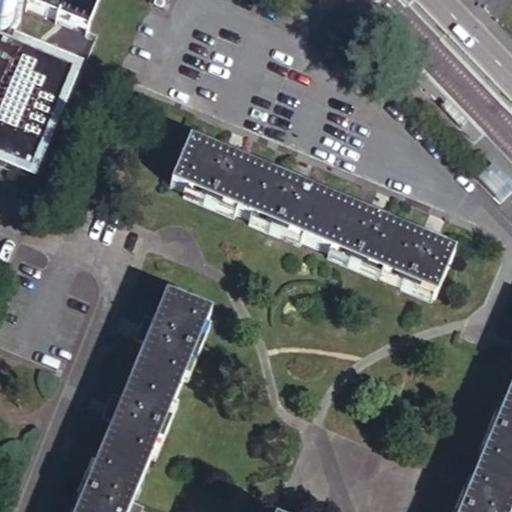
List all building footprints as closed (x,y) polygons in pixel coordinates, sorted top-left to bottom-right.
[(16,0),(91,31),(104,0),(16,0)] [(0,27),(2,29),(6,29),(9,29),(12,27),(15,24),(16,21),(16,17),(14,14),(11,11),(8,10),(5,10),(1,11),(0,11),(0,27)] [(76,68),(0,36),(0,156),(33,170),(76,68)] [(172,191),(439,301),(457,256),(445,251),(449,240),(427,231),(422,241),(392,230),(397,220),(373,209),(368,220),(312,197),(316,186),(294,177),(289,187),(246,170),(250,159),(225,149),(221,159),(190,147),(172,191)] [(75,511),(142,511),(143,509),(133,504),(212,312),(167,293),(156,318),(146,314),(137,337),(147,341),(123,399),(113,395),(103,418),(113,422),(75,511)] [(511,383),(458,511),(511,511),(511,351),(509,358),(511,358),(511,383)]
